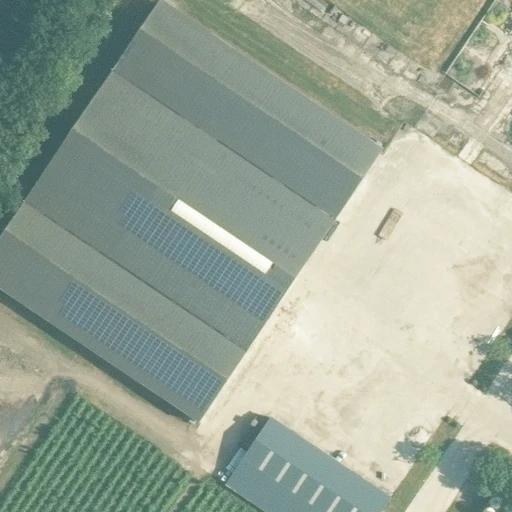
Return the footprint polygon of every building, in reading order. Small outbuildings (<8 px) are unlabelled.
[(377,153),(159,7),(114,74),(116,75),(332,220),(377,153)] [(467,86),(475,73),(463,66),(455,79),(467,86)] [(242,353),(332,220),(116,75),(27,209),(242,353)] [(242,353),(27,209),(24,207),(0,243),(0,288),(197,420),(242,353)] [(238,498),(247,489),(224,468),(215,477),(238,498)]
